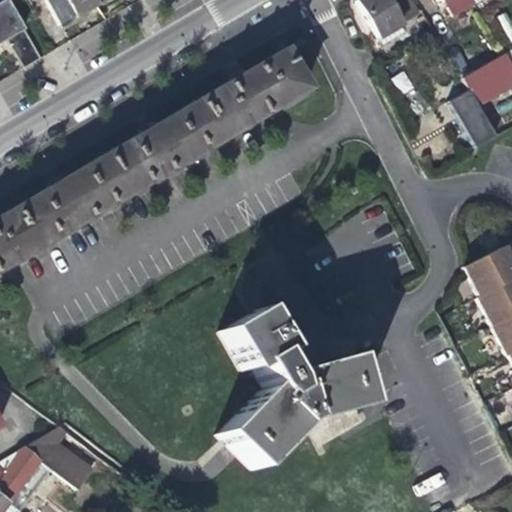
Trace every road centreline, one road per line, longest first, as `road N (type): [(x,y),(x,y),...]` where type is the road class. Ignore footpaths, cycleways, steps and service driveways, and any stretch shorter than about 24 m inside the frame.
road 1 (residential): [(371,109),(66,285)]
road 2 (residential): [(233,0),(0,135)]
road 3 (residential): [(413,191),(445,255),(408,311),(403,343)]
road 4 (residential): [(316,0),(371,109)]
